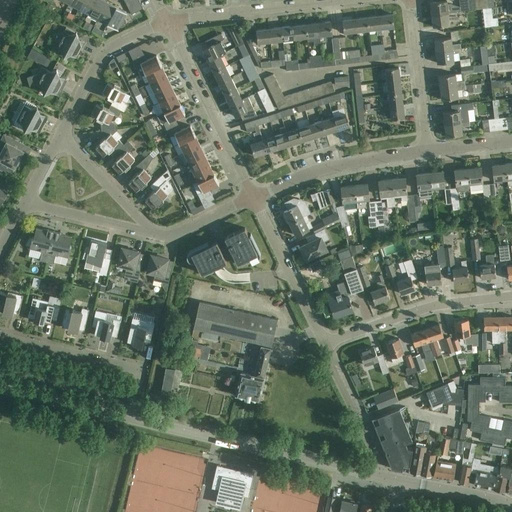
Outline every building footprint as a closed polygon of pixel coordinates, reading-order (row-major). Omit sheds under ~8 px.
[(79,8),(83,0),(71,0),(70,3),(79,8)] [(89,13),(95,0),(83,0),(79,8),(89,13)] [(98,18),(107,2),(104,0),(95,0),(89,13),(98,18)] [(128,8),(140,2),(139,0),(128,0),(125,2),(128,8)] [(448,4),(447,1),(431,3),(432,15),(457,12),(461,11),(470,10),(469,0),(459,0),(460,6),(449,4),(448,4)] [(108,24),(117,7),(114,5),(114,7),(112,6),(113,4),(107,2),(98,18),(108,24)] [(144,9),(140,2),(128,8),(132,15),(133,15),(132,14),(143,9),(144,9)] [(124,17),(127,12),(121,9),(120,10),(118,9),(119,8),(117,7),(108,24),(118,29),(119,27),(120,27),(121,27),(123,27),(124,26),(125,25),(126,24),(126,23),(126,22),(126,21),(126,20),(126,19),(125,18),(124,18),(124,17)] [(499,26),(498,18),(493,19),(492,7),(488,8),(483,8),(485,28),(499,26)] [(457,16),(457,12),(432,15),(433,27),(450,25),(449,17),(457,16)] [(393,14),(380,16),(382,29),(394,27),(393,14)] [(382,35),(382,29),(380,16),(368,17),(369,30),(377,29),(377,35),(382,35)] [(369,30),(368,17),(355,19),(357,32),(369,30)] [(357,32),(355,19),(343,20),(344,33),(357,32)] [(331,21),(319,23),(320,36),(332,34),(331,21)] [(320,36),(319,23),(306,24),(308,37),(308,42),(314,41),(315,45),(321,44),(320,36)] [(308,37),(306,24),(294,26),(295,39),(308,37)] [(237,25),(229,29),(237,46),(238,46),(243,44),(239,35),(237,25)] [(295,39),(294,26),(281,27),(283,40),(295,39)] [(283,40),(281,27),(269,29),(270,42),(283,40)] [(76,33),(66,28),(56,47),(62,50),(64,56),(70,54),(78,58),(81,53),(79,52),(81,50),(82,51),(86,43),(78,39),(76,33)] [(270,42),(269,29),(257,30),(258,43),(270,42)] [(215,44),(221,41),(225,40),(221,33),(205,41),(208,47),(215,44)] [(341,59),(340,52),(339,38),(332,39),(334,59),(341,59)] [(435,39),(436,52),(460,49),(460,44),(452,45),(451,38),(435,39)] [(208,61),(220,55),(226,52),(221,41),(215,44),(208,47),(203,49),(208,61)] [(398,58),(396,43),(383,44),(385,59),(398,58)] [(249,55),(243,44),(238,46),(244,57),(249,55)] [(385,59),(383,44),(371,46),(372,55),(373,61),(385,59)] [(38,52),(32,48),(27,59),(31,61),(33,58),(36,57),(38,52)] [(361,62),(360,56),(360,49),(340,52),(341,59),(334,59),(335,65),(361,62)] [(460,60),(459,53),(461,53),(460,49),(436,52),(438,63),(454,61),(460,60)] [(286,65),(285,61),(284,50),(278,51),(279,60),(273,61),(274,66),(286,65)] [(127,60),(124,53),(116,57),(119,63),(127,60)] [(144,55),(133,60),(140,76),(145,73),(160,66),(161,66),(162,66),(157,55),(147,60),(144,55)] [(226,66),(220,55),(208,61),(214,72),(226,66)] [(254,66),(249,55),(244,57),(249,69),(254,66)] [(323,66),(323,61),(322,55),(310,56),(310,62),(311,68),(323,66)] [(496,55),(488,56),(488,63),(496,63),(496,55)] [(470,58),(460,60),(460,67),(471,65),(470,58)] [(299,69),(298,64),(292,64),(291,60),(285,61),(286,65),(286,71),(299,69)] [(502,62),(489,64),(489,70),(511,67),(511,61),(504,62),(502,62)] [(464,85),(464,80),(463,74),(479,72),(478,65),(473,66),(473,65),(471,65),(460,67),(461,73),(455,74),(439,76),(440,88),(464,85)] [(164,73),(161,66),(160,66),(145,73),(150,83),(166,75),(165,73),(164,73)] [(231,77),(226,66),(214,72),(219,83),(231,77)] [(254,66),(249,69),(245,71),(250,82),(254,80),(260,77),(254,66)] [(57,70),(50,72),(41,67),(36,75),(27,79),(29,86),(37,84),(43,87),(45,93),(51,91),(59,95),(61,90),(60,89),(61,87),(63,88),(67,80),(59,76),(57,70)] [(399,68),(386,69),(387,81),(400,80),(399,68)] [(264,78),(267,84),(276,79),(273,74),(264,78)] [(168,78),(166,75),(150,83),(155,93),(170,85),(166,78),(168,78)] [(348,76),(335,77),(336,85),(349,84),(348,76)] [(237,89),(231,77),(219,83),(225,94),(237,89)] [(265,88),(260,77),(254,80),(260,91),(265,88)] [(269,90),(279,85),(276,79),(267,84),(269,90)] [(402,93),(400,80),(387,81),(389,94),(402,93)] [(335,91),(332,81),(326,83),(329,93),(335,91)] [(111,105),(122,110),(124,112),(127,105),(121,100),(126,92),(120,89),(121,88),(114,85),(114,86),(108,83),(103,93),(108,96),(108,97),(114,100),(111,105)] [(329,93),(326,83),(320,85),(323,95),(329,93)] [(463,97),(462,89),(465,89),(465,90),(468,90),(468,92),(474,92),(474,93),(481,92),(480,84),(474,85),(474,84),(464,85),(440,88),(442,100),(458,98),(458,97),(463,97)] [(173,93),(170,85),(155,93),(160,102),(176,95),(175,92),(173,93)] [(272,95),(282,91),(279,85),(269,90),(272,95)] [(323,95),(320,85),(314,87),(317,97),(323,95)] [(317,97),(314,87),(308,89),(311,99),(317,97)] [(269,95),(265,88),(260,91),(263,98),(269,95)] [(242,100),(237,89),(225,94),(230,105),(242,100)] [(311,99),(308,89),(302,91),(305,101),(311,99)] [(279,109),(284,96),(282,91),(272,95),(279,109)] [(305,101),(302,91),(296,93),(300,103),(305,101)] [(300,103),(296,93),(290,94),(294,104),(300,103)] [(341,99),(339,93),(328,97),(330,103),(341,99)] [(403,105),(402,93),(389,94),(390,106),(403,105)] [(294,104),(290,94),(284,96),(279,109),(294,104)] [(177,97),(176,95),(160,102),(164,112),(179,105),(176,98),(177,97)] [(248,97),(242,100),(230,105),(236,117),(241,114),(244,120),(257,116),(248,97)] [(330,103),(328,97),(316,101),(318,107),(330,103)] [(511,98),(493,100),(493,107),(504,106),(511,104),(511,98)] [(16,121),(14,125),(25,130),(31,128),(39,133),(42,128),(40,127),(42,125),(43,125),(47,118),(39,113),(38,107),(27,101),(24,105),(25,105),(16,121)] [(219,112),(226,109),(222,101),(215,104),(219,112)] [(306,110),(318,107),(316,101),(304,105),(306,110)] [(451,105),(452,111),(443,112),(445,124),(469,121),(469,117),(468,110),(472,109),(472,102),(451,105)] [(97,104),(92,114),(97,117),(97,118),(102,121),(101,124),(101,130),(117,128),(117,125),(110,121),(114,113),(119,116),(122,110),(111,105),(109,109),(103,106),(103,107),(97,104)] [(180,104),(179,105),(164,112),(157,115),(161,123),(163,124),(164,123),(167,130),(178,125),(176,119),(185,114),(180,104)] [(294,114),(306,110),(304,105),(292,108),(294,114)] [(405,117),(403,105),(390,106),(392,119),(405,117)] [(282,118),(294,114),(292,108),(280,112),(282,118)] [(282,118),(280,112),(268,116),(270,122),(282,118)] [(346,113),(334,117),(338,130),(350,126),(346,113)] [(270,122),(268,116),(256,120),(258,126),(270,122)] [(338,130),(334,117),(322,121),(326,133),(338,130)] [(258,126),(256,120),(245,124),(247,132),(255,130),(256,133),(253,134),(256,142),(251,144),(255,156),(267,152),(263,140),(262,140),(258,126)] [(326,133),(322,121),(310,125),(314,137),(326,133)] [(469,121),(445,124),(446,136),(463,134),(462,127),(470,126),(469,121)] [(147,127),(155,142),(163,137),(155,122),(147,127)] [(196,136),(191,125),(181,130),(178,125),(167,130),(170,137),(176,136),(180,143),(195,136),(196,136)] [(314,137),(310,125),(298,128),(302,141),(314,137)] [(291,145),(286,132),(284,127),(279,128),(281,134),(275,136),(279,148),(291,145)] [(119,140),(118,141),(112,135),(118,130),(117,128),(101,130),(102,135),(105,137),(100,142),(101,143),(96,147),(104,155),(109,151),(113,156),(118,151),(117,151),(124,145),(119,140)] [(302,141),(298,128),(286,132),(291,145),(302,141)] [(10,171),(13,166),(14,167),(21,154),(26,157),(31,149),(4,135),(0,143),(5,147),(0,156),(0,166),(0,167),(5,171),(6,169),(10,171)] [(198,143),(195,136),(180,143),(184,153),(200,145),(199,143),(198,143)] [(279,148),(275,136),(263,140),(267,152),(279,148)] [(133,146),(128,141),(124,145),(117,151),(118,151),(121,155),(116,159),(117,160),(113,165),(120,173),(125,169),(126,170),(131,165),(130,164),(135,159),(129,153),(133,146)] [(201,148),(200,145),(184,153),(180,155),(185,165),(189,163),(204,155),(200,148),(201,148)] [(145,170),(149,164),(153,158),(150,154),(145,158),(134,169),(137,172),(133,177),(134,178),(129,182),(137,191),(141,186),(142,187),(148,182),(147,181),(151,177),(145,170)] [(207,162),(204,155),(189,163),(185,165),(189,175),(194,172),(210,164),(208,162),(207,162)] [(211,167),(210,164),(194,172),(199,182),(213,175),(213,174),(210,168),(211,167)] [(508,179),(506,164),(493,166),(495,181),(508,179)] [(468,168),(470,190),(483,189),(484,197),(490,196),(489,184),(483,185),(481,167),(468,168)] [(470,190),(468,168),(455,170),(457,188),(451,188),(453,203),(452,203),(453,210),(460,210),(457,191),(470,190)] [(167,180),(171,176),(168,170),(161,176),(150,186),(154,190),(149,195),(150,195),(146,200),(153,208),(158,204),(159,205),(164,200),(163,199),(173,190),(171,184),(167,180)] [(432,188),(444,186),(445,186),(443,171),(430,173),(432,188)] [(432,188),(430,173),(417,174),(419,194),(420,196),(433,195),(432,188)] [(199,182),(193,185),(201,200),(212,195),(209,189),(219,184),(214,174),(213,174),(213,175),(199,182)] [(405,178),(392,179),(394,198),(401,197),(402,201),(407,200),(409,222),(416,221),(415,215),(415,206),(413,195),(407,196),(405,178)] [(394,198),(392,179),(379,181),(381,199),(387,198),(388,207),(395,206),(394,198)] [(367,184),(354,186),(357,208),(366,207),(365,199),(369,199),(367,184)] [(357,208),(354,186),(341,187),(343,205),(338,206),(338,207),(336,207),(340,221),(342,228),(349,226),(345,210),(357,208)] [(313,208),(315,211),(328,206),(332,205),(335,204),(334,201),(335,201),(331,190),(324,192),(327,202),(313,208)] [(205,209),(217,204),(212,195),(201,200),(205,209)] [(288,210),(284,211),(286,216),(284,217),(287,223),(290,222),(290,224),(303,217),(307,215),(311,213),(306,205),(302,203),(298,205),(294,198),(284,202),(288,210)] [(138,211),(145,206),(141,201),(134,207),(138,211)] [(378,227),(378,226),(376,201),(369,202),(371,216),(368,217),(369,228),(378,227)] [(382,201),(376,201),(378,226),(384,226),(382,201)] [(325,229),(340,221),(336,207),(335,204),(332,205),(334,213),(322,219),(323,222),(313,227),(312,228),(315,234),(325,229)] [(312,228),(313,227),(307,215),(303,217),(290,224),(296,236),(312,228)] [(245,228),(217,241),(212,244),(212,245),(209,247),(207,243),(191,251),(190,252),(189,253),(188,253),(188,254),(187,255),(187,257),(187,258),(188,259),(188,260),(189,261),(190,261),(190,262),(191,262),(193,263),(194,263),(195,262),(196,262),(197,261),(200,268),(199,268),(201,274),(235,258),(238,264),(243,261),(242,260),(249,257),(250,259),(251,260),(252,261),(253,261),(254,261),(255,261),(256,261),(257,261),(258,260),(259,259),(260,258),(260,257),(261,256),(261,255),(260,254),(260,253),(251,235),(249,236),(245,228)] [(408,232),(407,237),(418,234),(417,228),(411,229),(408,232)] [(47,262),(54,231),(48,229),(47,231),(43,230),(36,229),(34,238),(32,237),(32,238),(30,238),(26,245),(30,246),(30,248),(43,251),(40,261),(47,262)] [(325,229),(315,234),(312,235),(315,240),(301,247),(302,249),(300,250),(304,258),(306,257),(307,259),(327,250),(323,242),(330,239),(325,229)] [(65,236),(65,235),(61,234),(61,233),(54,231),(47,262),(54,264),(56,254),(69,257),(71,246),(70,246),(72,237),(65,236)] [(481,259),(479,238),(471,239),(473,260),(481,259)] [(87,246),(83,259),(83,258),(87,259),(85,268),(100,272),(100,274),(107,275),(111,258),(104,256),(106,248),(107,244),(91,240),(89,247),(87,247),(88,246),(87,246)] [(509,244),(504,245),(499,245),(500,260),(511,259),(509,244)] [(447,266),(445,248),(445,245),(436,246),(438,264),(425,266),(427,285),(442,283),(440,270),(447,270),(447,266)] [(360,246),(351,247),(352,254),(360,253),(360,246)] [(137,263),(139,253),(139,252),(132,250),(122,247),(120,255),(121,255),(118,265),(127,267),(124,279),(130,280),(130,281),(138,282),(142,265),(137,263)] [(453,247),(445,248),(447,266),(454,265),(453,247)] [(166,270),(168,260),(168,259),(162,257),(151,254),(149,262),(150,262),(148,272),(156,274),(154,280),(162,282),(169,284),(172,271),(166,270)] [(496,276),(494,254),(486,255),(487,265),(480,266),(481,278),(496,276)] [(363,288),(357,269),(352,256),(341,260),(343,269),(345,273),(344,273),(347,280),(337,284),(340,292),(327,296),(333,314),(341,311),(343,314),(353,310),(347,294),(352,293),(364,289),(363,288)] [(324,267),(321,259),(309,265),(313,272),(324,267)] [(415,289),(412,280),(418,278),(411,259),(404,262),(409,278),(397,282),(401,294),(415,289)] [(462,268),(453,269),(454,281),(469,280),(467,261),(461,262),(462,268)] [(392,264),(385,267),(389,278),(396,275),(392,264)] [(364,266),(357,269),(363,288),(370,285),(364,266)] [(390,298),(386,286),(382,274),(376,276),(378,282),(377,283),(379,288),(371,291),(375,303),(390,298)] [(37,278),(36,285),(45,288),(47,281),(37,278)] [(0,291),(0,292),(0,310),(3,312),(3,313),(6,314),(7,315),(7,314),(12,316),(13,313),(19,314),(23,296),(9,292),(9,294),(7,294),(7,295),(0,291)] [(44,320),(45,320),(51,321),(55,306),(48,304),(49,301),(33,298),(29,317),(35,319),(34,321),(36,321),(35,324),(42,325),(42,323),(44,323),(44,320)] [(259,401),(264,380),(278,320),(200,302),(194,328),(262,343),(256,371),(252,370),(251,375),(241,373),(239,380),(236,395),(259,401)] [(68,329),(78,331),(79,326),(85,327),(89,310),(82,308),(82,312),(73,310),(72,311),(66,310),(62,326),(69,327),(68,329)] [(96,310),(92,327),(96,328),(95,334),(101,335),(101,337),(110,339),(111,335),(117,337),(121,321),(113,319),(115,315),(108,313),(96,310)] [(511,316),(504,317),(499,317),(499,344),(499,354),(508,354),(507,342),(507,330),(511,330),(511,316)] [(499,344),(499,317),(484,317),(484,331),(492,331),(492,344),(499,344)] [(150,343),(155,323),(145,321),(134,318),(133,318),(128,341),(130,341),(129,343),(133,345),(138,346),(138,348),(139,346),(140,346),(142,347),(143,345),(144,341),(150,343)] [(472,346),(478,345),(478,334),(470,335),(468,320),(455,321),(457,337),(463,336),(464,344),(472,343),(472,346)] [(439,324),(425,329),(434,354),(433,355),(434,356),(441,354),(437,339),(444,337),(439,324)] [(434,354),(425,329),(411,334),(415,347),(423,344),(425,351),(427,350),(429,356),(433,355),(434,354)] [(487,333),(478,333),(478,334),(478,345),(478,350),(487,350),(487,333)] [(448,354),(455,351),(452,341),(450,336),(443,339),(448,354)] [(391,358),(392,358),(394,364),(403,361),(401,354),(404,354),(399,338),(386,343),(391,358)] [(452,341),(455,351),(456,354),(457,357),(463,355),(457,339),(452,341)] [(190,345),(187,357),(199,360),(202,348),(190,345)] [(374,347),(360,352),(365,365),(377,361),(382,374),(389,372),(383,354),(377,356),(374,347)] [(419,354),(412,357),(415,366),(417,371),(424,369),(419,354)] [(412,355),(405,357),(409,368),(415,366),(412,357),(412,355)] [(490,364),(479,364),(479,372),(490,372),(490,364)] [(409,368),(406,369),(408,375),(417,372),(417,371),(415,366),(409,368)] [(166,368),(161,393),(170,394),(175,369),(166,368)] [(486,401),(486,391),(493,391),(493,377),(480,376),(480,384),(468,384),(468,408),(479,408),(479,401),(486,401)] [(511,401),(511,385),(505,385),(505,377),(493,377),(493,391),(500,392),(499,402),(511,401)] [(462,405),(463,395),(464,391),(457,390),(456,392),(452,392),(448,383),(426,392),(429,399),(432,407),(443,403),(444,403),(462,405)] [(375,397),(379,409),(399,401),(394,389),(375,397)] [(495,428),(489,426),(491,417),(479,414),(479,408),(468,408),(468,420),(472,421),(470,430),(482,432),(480,440),(492,442),(495,428)] [(408,439),(397,409),(372,419),(376,429),(378,434),(381,443),(382,444),(382,443),(384,448),(383,448),(384,449),(385,449),(387,453),(385,453),(389,463),(389,462),(392,469),(398,470),(397,470),(409,472),(413,449),(408,448),(405,441),(408,439)] [(511,420),(504,419),(502,429),(495,428),(492,442),(505,445),(506,437),(511,438),(511,420)] [(418,421),(416,433),(423,434),(425,422),(418,421)] [(442,437),(438,453),(447,454),(449,447),(456,448),(455,452),(463,454),(464,441),(450,438),(450,439),(442,437)] [(421,474),(425,452),(426,444),(416,443),(411,473),(421,474)] [(472,466),(473,459),(476,445),(476,443),(472,443),(468,459),(463,458),(462,464),(463,464),(459,482),(468,484),(472,466)] [(435,454),(425,452),(421,474),(431,476),(435,454)] [(437,460),(433,476),(452,480),(453,480),(456,463),(437,460)] [(500,471),(501,466),(502,464),(496,463),(494,473),(478,470),(474,485),(493,489),(497,471),(500,471)] [(254,474),(235,469),(217,465),(212,488),(222,490),(219,501),(238,506),(241,495),(249,497),(254,474)] [(510,478),(511,468),(501,466),(500,471),(497,471),(493,489),(504,491),(505,491),(508,477),(510,478)] [(333,511),(336,499),(329,497),(325,511),(333,511)] [(355,511),(358,503),(342,500),(339,511),(355,511)]
